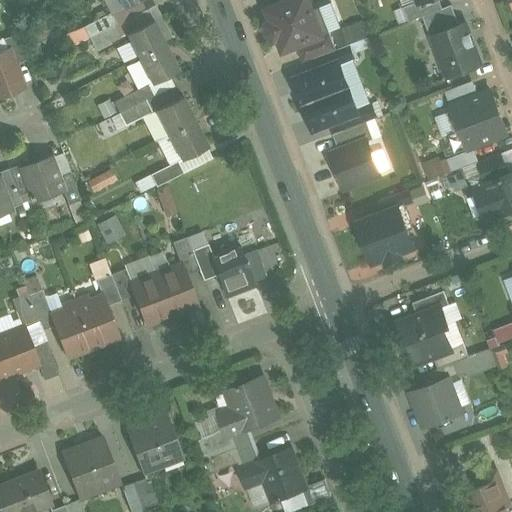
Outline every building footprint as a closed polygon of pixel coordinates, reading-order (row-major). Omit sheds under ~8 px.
[(306,0),(286,0),(268,7),(285,50),(298,45),(325,35),(324,34),(314,8),(310,9),(306,0)] [(420,1),(405,7),(410,21),(424,16),(444,8),(441,0),(425,0),(420,2),(420,1)] [(444,8),(424,16),(432,37),(434,36),(434,35),(461,24),(453,4),(444,8)] [(112,12),(85,26),(91,38),(91,37),(118,24),(112,12)] [(357,52),(374,45),(364,20),(347,27),(357,52)] [(155,21),(129,33),(141,57),(167,44),(155,21)] [(461,24),(434,35),(434,36),(450,76),(482,64),(467,22),(461,24)] [(118,24),(91,37),(97,50),(124,37),(118,24)] [(325,35),(298,45),(304,62),(317,57),(338,49),(331,31),(324,34),(325,35)] [(17,33),(4,38),(8,48),(9,48),(16,64),(28,59),(17,33)] [(167,44),(141,57),(153,83),(179,70),(167,44)] [(338,49),(317,57),(321,68),(341,61),(342,64),(356,58),(350,44),(338,49)] [(8,48),(0,51),(0,96),(24,87),(16,64),(9,48),(8,48)] [(321,68),(295,78),(305,103),(350,86),(342,64),(341,61),(321,68)] [(149,85),(115,103),(120,113),(146,99),(154,95),(149,85)] [(350,86),(305,103),(315,128),(340,118),(360,111),(359,108),(350,86)] [(493,91),(453,106),(462,130),(450,134),(457,152),(509,132),(493,91)] [(185,95),(157,108),(170,134),(197,120),(185,95)] [(146,99),(120,113),(127,126),(153,112),(146,99)] [(373,102),(359,108),(360,111),(340,118),(345,130),(368,121),(378,117),(373,102)] [(197,120),(170,134),(183,161),(211,147),(197,120)] [(345,130),(335,134),(341,150),(368,139),(369,140),(375,138),(368,121),(345,130)] [(341,150),(333,153),(346,187),(381,173),(369,140),(368,139),(341,150)] [(502,153),(480,162),(484,173),(487,182),(510,173),(502,153)] [(51,155),(24,165),(23,161),(9,166),(20,194),(31,190),(34,198),(62,186),(63,186),(59,175),(51,155)] [(178,161),(152,174),(158,185),(184,172),(178,161)] [(0,209),(23,201),(20,194),(9,166),(0,169),(0,209)] [(113,167),(90,179),(96,191),(120,180),(113,167)] [(80,197),(70,171),(59,175),(63,186),(62,186),(68,202),(80,197)] [(511,171),(510,173),(487,182),(484,173),(471,177),(477,192),(488,188),(498,215),(511,208),(511,171)] [(177,210),(168,187),(160,190),(168,213),(177,210)] [(409,188),(381,199),(385,210),(405,203),(406,204),(414,201),(409,188)] [(385,210),(359,221),(374,262),(386,257),(387,261),(403,255),(402,251),(415,246),(409,230),(415,228),(406,204),(405,203),(385,210)] [(115,216),(100,224),(107,239),(122,231),(115,216)] [(188,236),(173,241),(181,262),(182,261),(187,274),(201,269),(193,249),(188,236)] [(214,257),(209,243),(193,249),(201,269),(205,279),(220,273),(214,257)] [(214,257),(220,273),(228,295),(258,283),(256,280),(250,263),(252,262),(251,260),(249,260),(243,246),(214,257)] [(105,257),(91,263),(103,293),(104,293),(108,305),(122,299),(112,273),(105,257)] [(267,276),(261,259),(252,262),(250,263),(256,280),(267,276)] [(181,262),(156,271),(173,316),(199,306),(187,274),(182,261),(181,262)] [(126,268),(112,273),(122,299),(135,294),(130,281),(132,281),(126,268)] [(132,281),(130,281),(135,294),(148,325),(173,316),(156,271),(132,281)] [(53,313),(43,288),(29,294),(43,330),(56,325),(52,313),(53,313)] [(445,290),(415,302),(419,314),(443,305),(443,307),(451,304),(445,290)] [(103,293),(78,303),(94,346),(120,336),(108,305),(104,293),(103,293)] [(29,294),(15,299),(25,324),(40,362),(39,363),(45,379),(59,373),(43,330),(29,294)] [(53,313),(52,313),(56,325),(68,356),(94,346),(78,303),(53,313)] [(419,314),(398,323),(414,364),(435,355),(453,348),(453,347),(445,325),(449,323),(443,307),(443,305),(419,314)] [(25,324),(0,333),(0,337),(14,372),(39,363),(40,362),(25,324)] [(0,337),(0,377),(14,372),(0,337)] [(473,339),(453,347),(453,348),(435,355),(440,368),(456,362),(478,353),(473,339)] [(440,368),(422,375),(426,386),(450,377),(460,373),(456,362),(440,368)] [(264,375),(225,390),(226,392),(231,390),(238,409),(220,416),(225,428),(228,436),(280,416),(264,375)] [(426,386),(415,390),(429,424),(439,420),(441,425),(454,420),(452,415),(463,411),(450,377),(426,386)] [(155,420),(130,430),(129,428),(127,429),(144,472),(185,456),(168,413),(154,418),(155,420)] [(225,428),(195,440),(203,459),(233,447),(228,436),(225,428)] [(90,445),(64,455),(64,454),(63,454),(80,498),(101,490),(99,485),(120,477),(105,438),(90,444),(90,445)] [(233,447),(203,459),(209,474),(241,462),(235,446),(233,447)] [(293,447),(258,460),(259,462),(241,468),(248,485),(250,485),(266,478),(274,499),(274,500),(279,498),(280,500),(283,499),(282,497),(304,488),(308,486),(308,485),(293,447)] [(462,465),(456,467),(459,476),(466,473),(462,465)] [(39,470),(0,485),(0,502),(3,511),(29,511),(52,503),(39,470)] [(506,511),(491,472),(461,484),(472,511),(506,511)] [(152,476),(135,482),(145,508),(162,501),(152,476)] [(266,478),(250,485),(257,505),(274,499),(266,478)] [(327,478),(308,485),(308,486),(304,488),(310,504),(333,495),(327,478)] [(135,482),(123,487),(132,511),(134,511),(145,508),(135,482)]
